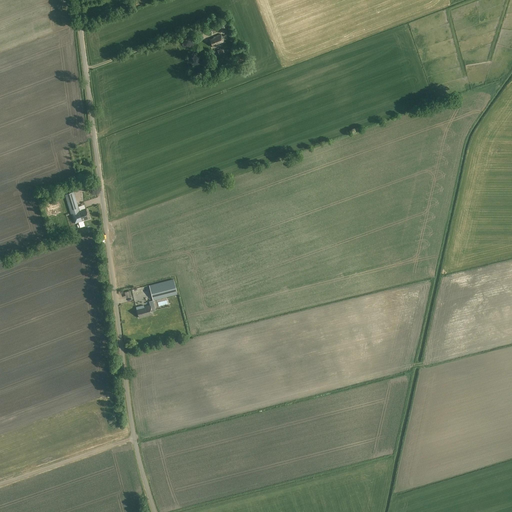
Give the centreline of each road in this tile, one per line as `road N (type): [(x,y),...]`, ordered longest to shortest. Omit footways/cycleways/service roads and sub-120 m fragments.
road 1 (unclassified): [(152,511),(133,438),(75,0)]
road 2 (track): [(133,438),(0,484)]
road 3 (track): [(84,68),(201,22)]
